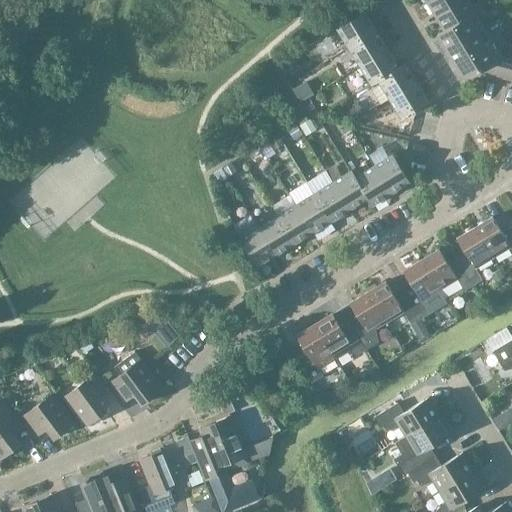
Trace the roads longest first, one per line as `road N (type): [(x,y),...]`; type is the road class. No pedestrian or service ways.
road 1 (residential): [(0,490),(169,420),(209,355),(470,198)]
road 2 (residential): [(461,116),(397,0)]
